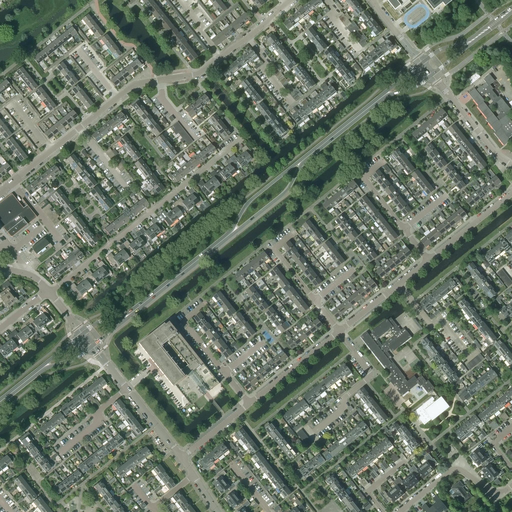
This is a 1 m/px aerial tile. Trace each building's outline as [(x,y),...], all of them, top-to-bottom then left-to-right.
[(149,0),(145,4),(149,9),(155,4),(152,0),(149,0)] [(219,0),(213,5),(217,10),(223,4),(219,0)] [(262,0),(258,0),(255,4),(259,9),(265,3),(262,0)] [(309,2),(307,4),(313,11),(318,7),(313,0),(309,3),(309,2)] [(387,0),(395,10),(397,9),(401,5),(398,1),(399,0),(425,0),(434,10),(443,3),(446,6),(453,1),(452,0),(387,0)] [(356,1),(350,6),(354,11),(360,6),(356,1)] [(149,9),(153,14),(159,8),(155,4),(149,9)] [(223,4),(217,10),(221,15),(227,9),(223,4)] [(306,5),(303,8),(308,14),(313,11),(307,4),(306,5)] [(354,11),(352,13),(353,15),(355,13),(358,16),(364,11),(360,6),(354,11)] [(153,14),(157,18),(163,13),(159,8),(153,14)] [(298,11),(298,12),(303,18),(308,14),(303,8),(300,11),(299,10),(298,11)] [(296,13),(293,16),(298,22),(303,18),(298,12),(298,11),(296,13)] [(367,11),(360,17),(364,22),(371,16),(370,14),(370,15),(367,11)] [(157,18),(161,23),(167,18),(163,13),(157,18)] [(246,13),(241,17),(246,23),(251,19),(246,13)] [(82,19),(86,24),(92,20),(88,15),(82,19)] [(178,17),(176,19),(180,24),(182,22),(184,20),(180,16),(178,17)] [(288,19),(288,20),(293,26),(298,22),(293,16),(290,19),(289,18),(288,19)] [(364,22),(362,23),(366,28),(368,26),(375,21),(372,18),(373,18),(371,16),(364,22)] [(241,17),(236,21),(241,27),(246,23),(241,17)] [(161,23),(164,28),(171,23),(167,18),(161,23)] [(293,26),(288,20),(288,19),(286,20),(287,21),(283,24),(288,30),(293,26)] [(86,24),(90,29),(96,25),(92,20),(86,24)] [(236,21),(231,25),(236,31),(241,27),(236,21)] [(375,21),(368,26),(372,31),(379,26),(375,21)] [(164,28),(168,33),(175,28),(171,23),(164,28)] [(90,29),(93,34),(99,29),(96,25),(90,29)] [(231,25),(226,29),(231,35),(236,31),(231,25)] [(379,26),(372,31),(376,36),(383,31),(379,26)] [(72,27),(67,31),(72,37),(77,33),(72,27)] [(168,33),(172,38),(179,33),(175,28),(168,33)] [(311,28),(305,33),(309,38),(315,33),(311,28)] [(99,29),(93,34),(97,39),(103,34),(99,29)] [(226,29),(221,33),(226,39),(231,35),(226,29)] [(67,31),(62,35),(67,41),(72,37),(67,31)] [(172,38),(176,43),(182,38),(179,33),(172,38)] [(221,33),(216,36),(222,43),(226,39),(221,33)] [(267,40),(271,45),(278,40),(274,35),(273,36),(271,33),(262,40),(265,42),(267,40)] [(315,33),(309,38),(313,43),(319,38),(315,33)] [(62,35),(57,39),(62,45),(67,41),(62,35)] [(100,39),(104,44),(110,40),(106,35),(100,39)] [(222,43),(216,36),(211,40),(217,47),(222,43)] [(176,43),(180,47),(186,42),(182,38),(176,43)] [(319,38),(313,43),(316,46),(315,47),(316,48),(317,48),(323,43),(319,38)] [(382,38),(380,39),(389,51),(390,52),(398,47),(391,38),(388,39),(385,41),(382,38)] [(57,39),(52,43),(57,49),(62,45),(57,39)] [(381,45),(378,47),(384,54),(389,51),(380,39),(378,41),(381,45)] [(104,44),(108,49),(114,45),(110,40),(104,44)] [(271,45),(275,50),(281,45),(279,42),(279,41),(278,40),(271,45)] [(180,47),(184,52),(190,47),(186,42),(180,47)] [(52,43),(47,47),(52,53),(57,49),(52,43)] [(323,43),(317,48),(321,53),(327,48),(323,43)] [(108,49),(112,54),(118,49),(114,45),(108,49)] [(275,50),(279,55),(285,50),(281,45),(275,50)] [(372,45),(370,47),(379,58),(384,54),(378,47),(375,49),(372,45)] [(47,47),(43,51),(47,57),(52,53),(47,47)] [(184,52),(188,57),(194,52),(190,47),(184,52)] [(371,53),(368,55),(374,62),(379,58),(370,47),(368,49),(371,53)] [(326,57),(327,59),(334,53),(330,48),(324,53),(326,56),(326,57)] [(118,49),(112,54),(116,59),(122,54),(118,49)] [(248,51),(246,52),(247,53),(253,61),(258,57),(257,55),(252,49),(248,52),(248,51)] [(279,55),(283,60),(289,55),(285,50),(279,55)] [(43,51),(38,55),(43,61),(47,57),(43,51)] [(194,52),(188,57),(192,62),(198,57),(194,52)] [(245,54),(242,57),(247,63),(250,61),(251,63),(253,61),(247,53),(246,52),(245,54)] [(329,60),(332,63),(338,58),(334,53),(327,59),(328,60),(329,60)] [(362,53),(360,55),(369,66),(374,62),(368,55),(365,57),(362,53)] [(43,61),(38,55),(33,58),(38,64),(43,61)] [(283,63),(285,66),(287,65),(294,59),(292,58),(289,55),(283,60),(285,62),(283,63)] [(369,66),(360,55),(358,57),(361,61),(358,63),(364,70),(369,66)] [(238,59),(236,60),(237,61),(242,67),(247,63),(242,57),(238,60),(238,59)] [(139,58),(134,62),(139,68),(144,64),(139,58)] [(334,67),(335,68),(342,63),(338,58),(332,63),(334,66),(334,67)] [(287,65),(285,66),(289,71),(297,65),(294,61),(295,61),(294,59),(287,65)] [(235,62),(232,65),(237,71),(242,67),(237,61),(236,60),(235,62)] [(56,67),(60,72),(66,67),(62,62),(56,67)] [(134,62),(129,66),(134,72),(139,68),(134,62)] [(337,69),(339,73),(346,68),(342,63),(335,68),(336,70),(337,69)] [(228,67),(227,68),(232,75),(237,71),(232,65),(229,67),(228,67)] [(296,73),(293,75),(295,77),(296,77),(298,75),(305,69),(303,68),(300,65),(294,70),(296,73)] [(129,66),(124,70),(129,76),(134,72),(129,66)] [(16,72),(20,77),(26,72),(22,67),(16,72)] [(60,72),(64,77),(70,72),(66,67),(60,72)] [(226,70),(222,73),(227,79),(230,77),(232,79),(234,77),(232,75),(227,68),(225,69),(226,70)] [(339,73),(343,78),(350,72),(346,68),(339,73)] [(298,75),(296,77),(299,81),(300,81),(308,75),(305,71),(306,71),(305,69),(298,75)] [(124,70),(119,73),(124,79),(129,76),(124,70)] [(20,77),(23,82),(29,77),(26,72),(20,77)] [(64,77),(68,82),(74,77),(70,72),(64,77)] [(350,72),(343,78),(344,80),(345,79),(347,83),(348,82),(349,84),(355,80),(353,78),(354,77),(350,72)] [(119,73),(114,77),(119,83),(124,79),(119,73)] [(480,77),(477,73),(467,80),(471,85),(480,77)] [(308,75),(300,81),(304,86),(305,85),(312,80),(308,75)] [(490,75),(483,80),(486,83),(481,86),(476,90),(475,89),(468,94),(478,106),(477,107),(487,119),(485,120),(495,132),(494,134),(504,146),(510,141),(509,139),(510,138),(510,137),(511,136),(511,117),(509,114),(511,111),(510,109),(502,99),(500,96),(498,97),(492,90),(494,89),(493,89),(490,85),(495,81),(490,75)] [(23,82),(27,87),(33,82),(29,77),(23,82)] [(74,77),(68,82),(72,87),(78,82),(74,77)] [(119,83),(114,77),(109,81),(114,87),(119,83)] [(249,78),(241,85),(243,88),(243,89),(244,90),(245,90),(251,85),(253,83),(249,78)] [(304,86),(303,87),(304,88),(307,92),(309,90),(316,85),(313,81),(314,81),(312,79),(312,80),(305,85),(304,86)] [(6,80),(1,84),(6,90),(11,86),(6,80)] [(325,83),(323,85),(332,96),(337,92),(336,91),(338,89),(331,81),(329,83),(331,85),(328,87),(325,83)] [(33,82),(27,87),(31,92),(37,87),(33,82)] [(71,90),(75,95),(81,90),(77,85),(71,90)] [(245,90),(244,90),(245,92),(246,91),(249,94),(255,89),(251,85),(245,90)] [(323,85),(320,87),(323,91),(321,93),(327,100),(332,96),(323,85)] [(34,92),(38,97),(44,92),(40,87),(34,92)] [(255,89),(249,94),(251,98),(252,100),(252,99),(259,94),(255,89)] [(75,95),(79,99),(85,95),(81,90),(75,95)] [(315,91),(313,93),(322,104),(327,100),(321,93),(318,95),(315,91)] [(38,97),(42,102),(48,97),(44,92),(38,97)] [(313,93),(311,95),(314,98),(311,101),(317,108),(318,110),(323,105),(322,104),(313,93)] [(259,94),(252,99),(256,104),(263,99),(259,94)] [(79,99),(83,104),(89,99),(85,95),(79,99)] [(200,97),(199,98),(204,105),(209,101),(204,95),(201,97),(200,97)] [(42,102),(46,107),(52,102),(48,97),(42,102)] [(133,102),(130,104),(136,112),(142,107),(138,102),(140,101),(138,98),(133,102)] [(198,100),(194,103),(199,109),(204,105),(199,98),(197,99),(198,100)] [(89,99),(83,104),(87,109),(93,104),(89,99)] [(305,99),(303,101),(312,112),(317,108),(311,101),(308,103),(305,99)] [(303,101),(301,103),(304,106),(301,108),(307,116),(312,112),(303,101)] [(52,102),(46,107),(50,112),(56,107),(52,102)] [(262,102),(256,107),(260,112),(267,107),(262,102)] [(190,105),(189,106),(196,115),(201,111),(199,109),(194,103),(191,105),(190,105)] [(196,115),(189,106),(187,107),(188,108),(184,111),(191,119),(196,115)] [(142,107),(136,112),(140,117),(146,112),(142,107)] [(267,107),(260,112),(264,117),(270,112),(267,107)] [(295,107),(293,109),(302,120),(304,122),(309,118),(307,116),(301,108),(298,111),(295,107)] [(293,109),(291,110),(294,114),(291,116),(297,124),(299,126),(304,122),(302,120),(293,109)] [(443,109),(437,114),(443,120),(448,116),(443,109)] [(73,111),(68,115),(73,121),(78,117),(73,111)] [(117,115),(115,116),(116,116),(121,123),(126,119),(127,121),(128,119),(129,120),(124,113),(122,114),(121,112),(117,115)] [(146,112),(140,117),(143,120),(142,121),(143,122),(150,117),(146,112)] [(270,112),(264,117),(267,120),(266,121),(267,122),(268,122),(274,117),(270,112)] [(208,120),(212,125),(219,119),(218,118),(215,114),(208,120)] [(437,114),(432,118),(438,124),(439,127),(445,123),(443,120),(437,114)] [(68,115),(63,118),(68,124),(73,121),(68,115)] [(268,122),(267,122),(269,124),(269,123),(272,127),(278,122),(280,120),(276,115),(274,117),(268,122)] [(114,118),(111,120),(116,127),(117,128),(122,125),(121,123),(116,116),(115,116),(114,117),(114,118)] [(150,117),(143,122),(144,124),(145,123),(148,127),(154,121),(150,117)] [(63,118),(58,122),(63,128),(68,124),(63,118)] [(432,118),(427,122),(433,128),(438,124),(432,118)] [(210,126),(214,131),(223,124),(220,121),(221,121),(219,119),(212,125),(210,126)] [(111,120),(106,124),(111,131),(116,127),(111,120)] [(154,121),(148,127),(152,131),(158,126),(154,121)] [(58,122),(53,126),(58,132),(63,128),(58,122)] [(278,122),(272,127),(274,130),(274,131),(275,132),(276,132),(282,127),(278,122)] [(427,122),(422,126),(427,132),(433,128),(427,122)] [(104,125),(101,128),(106,134),(111,131),(106,124),(104,125)] [(214,131),(218,136),(227,129),(223,124),(214,131)] [(448,130),(452,135),(459,130),(455,125),(448,130)] [(53,126),(48,130),(53,136),(58,132),(53,126)] [(158,126),(152,131),(156,137),(162,131),(158,126)] [(422,126),(417,130),(422,137),(427,132),(422,126)] [(276,132),(275,132),(276,134),(277,133),(280,137),(280,136),(282,138),(290,132),(288,129),(286,131),(282,127),(276,132)] [(101,128),(96,132),(101,138),(106,134),(101,128)] [(227,129),(218,136),(222,141),(231,134),(228,131),(229,130),(227,129)] [(7,130),(1,134),(5,139),(11,135),(7,130)] [(53,136),(48,130),(43,134),(48,140),(53,136)] [(417,130),(412,134),(417,141),(422,137),(417,130)] [(452,135),(456,140),(463,135),(459,130),(452,135)] [(95,133),(91,136),(96,142),(101,138),(96,132),(96,131),(94,133),(95,133)] [(162,134),(155,139),(158,143),(157,143),(159,145),(166,139),(162,134)] [(456,140),(460,145),(467,140),(463,135),(456,140)] [(125,136),(118,141),(122,146),(129,141),(128,139),(127,140),(125,136)] [(5,142),(9,147),(15,142),(11,138),(5,142)] [(166,139),(159,145),(160,146),(161,146),(163,149),(170,144),(172,142),(168,138),(166,139)] [(460,145),(464,151),(471,145),(467,140),(460,145)] [(124,148),(122,150),(124,153),(126,151),(133,146),(130,143),(131,142),(129,141),(122,146),(124,148)] [(9,147),(13,152),(19,147),(15,142),(9,147)] [(170,144),(163,149),(166,152),(165,153),(166,155),(167,154),(173,149),(170,144)] [(211,144),(206,148),(211,155),(213,154),(212,153),(216,151),(211,144)] [(424,149),(428,154),(435,149),(431,144),(424,149)] [(464,151),(468,156),(475,150),(471,145),(464,151)] [(133,146),(126,151),(130,156),(136,151),(133,146)] [(244,153),(240,156),(246,164),(254,157),(256,159),(245,146),(241,149),(244,153)] [(13,152),(17,157),(23,152),(19,147),(13,152)] [(206,148),(201,152),(206,158),(209,156),(210,156),(211,155),(206,148)] [(167,154),(166,155),(168,156),(171,159),(177,154),(173,149),(167,154)] [(392,154),(389,156),(393,160),(393,161),(396,159),(403,154),(398,149),(392,154)] [(428,154),(432,159),(439,154),(435,149),(428,154)] [(468,156),(473,161),(479,155),(475,150),(468,156)] [(136,151),(130,156),(134,161),(141,156),(136,151)] [(23,152),(17,157),(21,162),(27,157),(23,152)] [(201,152),(196,156),(201,162),(206,158),(201,152)] [(73,154),(66,160),(70,164),(77,159),(73,154)] [(194,154),(189,158),(191,160),(196,166),(201,162),(196,156),(194,154)] [(403,154),(396,159),(400,164),(407,159),(403,154)] [(432,159),(436,165),(443,159),(439,154),(432,159)] [(233,155),(229,159),(236,167),(237,168),(240,166),(241,168),(246,164),(240,156),(237,159),(233,155)] [(473,161),(477,166),(483,160),(479,155),(473,161)] [(70,164),(70,165),(71,167),(72,166),(74,169),(81,164),(83,163),(79,158),(77,159),(70,164)] [(140,159),(134,164),(138,169),(144,164),(145,163),(144,162),(143,162),(140,159)] [(228,166),(224,169),(230,176),(236,172),(233,169),(236,167),(229,159),(225,162),(228,166)] [(407,159),(400,164),(404,170),(411,164),(407,159)] [(443,159),(436,165),(441,170),(447,164),(443,159)] [(191,160),(186,164),(191,170),(196,166),(191,160)] [(483,160),(477,166),(481,171),(488,166),(483,160)] [(183,164),(180,166),(181,168),(186,174),(190,171),(190,172),(192,171),(191,170),(186,164),(185,162),(183,164)] [(7,163),(2,167),(6,173),(11,169),(7,163)] [(144,164),(138,169),(142,174),(148,169),(146,166),(146,165),(145,163),(144,164)] [(54,166),(49,169),(55,176),(60,172),(62,171),(57,164),(55,166),(54,166)] [(81,164),(74,169),(78,174),(85,169),(81,164)] [(411,164),(404,170),(408,175),(415,169),(411,164)] [(443,170),(448,175),(454,170),(450,165),(443,170)] [(78,174),(78,175),(79,176),(82,179),(88,174),(90,172),(86,168),(85,169),(78,174)] [(181,168),(176,172),(182,178),(186,174),(181,168)] [(217,168),(213,171),(220,180),(223,177),(225,181),(230,176),(224,169),(221,172),(217,168)] [(49,169),(45,173),(50,180),(55,176),(49,169)] [(148,169),(142,174),(146,179),(152,174),(148,169)] [(372,175),(376,181),(383,175),(379,170),(372,175)] [(411,175),(415,180),(422,175),(418,170),(411,175)] [(448,175),(452,180),(458,175),(454,170),(448,175)] [(212,178),(208,182),(214,189),(220,185),(217,182),(220,180),(213,171),(209,175),(212,178)] [(88,174),(82,179),(86,184),(92,179),(94,177),(90,172),(88,174)] [(170,174),(168,176),(173,182),(175,180),(177,182),(180,179),(180,180),(182,179),(182,178),(176,172),(171,176),(170,174)] [(39,177),(40,177),(45,184),(50,180),(45,173),(41,176),(41,175),(39,177)] [(146,179),(144,180),(148,185),(150,184),(156,179),(152,174),(146,179)] [(376,181),(380,186),(387,180),(383,175),(376,181)] [(415,180),(419,185),(426,180),(422,175),(415,180)] [(452,180),(456,185),(462,180),(458,175),(452,180)] [(496,176),(491,180),(496,187),(501,183),(496,176)] [(38,179),(35,181),(40,188),(41,190),(46,186),(45,184),(40,177),(39,177),(38,178),(38,179)] [(92,179),(86,184),(90,189),(96,184),(92,179)] [(156,179),(150,184),(154,189),(160,183),(156,179)] [(380,186),(384,191),(391,186),(387,180),(380,186)] [(419,185),(423,191),(430,185),(426,180),(419,185)] [(462,180),(456,185),(460,191),(467,185),(462,180)] [(491,180),(486,184),(491,191),(496,187),(491,180)] [(35,181),(30,185),(35,191),(40,188),(35,181)] [(214,189),(208,182),(205,185),(202,181),(197,184),(208,198),(208,197),(207,195),(214,189)] [(353,181),(348,185),(353,192),(359,187),(353,181)] [(154,189),(151,190),(155,195),(164,188),(161,185),(162,184),(160,183),(154,189)] [(486,184),(480,188),(486,195),(491,191),(486,184)] [(35,191),(30,185),(25,189),(30,195),(35,191)] [(348,185),(343,189),(348,196),(353,192),(348,185)] [(430,185),(423,191),(428,196),(434,190),(430,185)] [(384,191),(388,196),(395,191),(391,186),(384,191)] [(96,187),(90,192),(94,197),(100,192),(96,187)] [(191,196),(187,199),(193,206),(201,200),(202,202),(203,202),(192,188),(188,192),(191,196)] [(480,188),(475,192),(481,199),(486,195),(480,188)] [(52,194),(50,196),(54,201),(56,199),(62,194),(63,194),(62,192),(61,193),(58,189),(52,194)] [(343,189),(338,193),(343,200),(348,196),(343,189)] [(94,197),(93,197),(94,199),(95,198),(98,202),(106,195),(102,190),(100,192),(94,197)] [(388,196),(392,201),(399,196),(395,191),(388,196)] [(475,192),(470,196),(476,203),(481,199),(475,192)] [(338,193),(333,197),(338,204),(343,200),(338,193)] [(0,224),(0,225),(10,237),(11,237),(12,237),(13,237),(37,217),(20,197),(27,205),(23,208),(12,194),(11,194),(0,202),(0,224)] [(62,194),(56,199),(60,204),(66,199),(64,196),(64,195),(63,194),(62,194)] [(106,195),(98,202),(100,205),(101,207),(101,206),(108,201),(110,200),(106,195)] [(359,201),(363,207),(370,201),(366,196),(359,201)] [(392,201),(397,206),(403,201),(399,196),(392,201)] [(476,203),(470,196),(465,201),(470,207),(476,203)] [(333,197),(328,201),(333,208),(338,204),(333,197)] [(143,198),(138,202),(144,208),(149,204),(143,198)] [(180,198),(176,201),(182,209),(185,213),(188,210),(193,206),(187,199),(183,202),(180,198)] [(66,199),(60,204),(64,209),(71,204),(70,202),(69,203),(66,199)] [(101,206),(101,207),(102,209),(103,208),(105,211),(112,206),(114,205),(110,200),(108,201),(101,206)] [(175,208),(171,211),(177,219),(182,215),(180,212),(182,209),(176,201),(172,204),(175,208)] [(333,208),(328,201),(323,205),(328,212),(333,208)] [(363,207),(367,212),(374,206),(370,201),(363,207)] [(397,206),(401,211),(407,206),(403,201),(397,206)] [(138,202),(134,206),(139,212),(142,210),(144,209),(144,208),(138,202)] [(62,211),(66,216),(68,214),(74,209),(72,206),(72,205),(71,204),(64,209),(62,211)] [(134,206),(129,210),(134,216),(134,217),(136,216),(135,215),(139,212),(134,206)] [(367,212),(371,217),(378,211),(374,206),(367,212)] [(407,206),(401,211),(405,216),(412,211),(407,206)] [(127,208),(122,211),(124,214),(129,220),(132,217),(133,218),(134,217),(134,216),(129,210),(127,208)] [(461,208),(456,213),(461,219),(467,215),(461,208)] [(164,211),(160,214),(171,227),(169,225),(177,219),(171,211),(167,215),(164,211)] [(371,217),(375,222),(382,216),(378,211),(371,217)] [(67,217),(72,222),(78,217),(74,212),(67,217)] [(456,213),(451,217),(456,223),(461,219),(456,213)] [(124,214),(119,218),(124,224),(129,220),(124,214)] [(335,220),(339,226),(346,220),(342,215),(335,220)] [(375,222),(379,227),(386,222),(382,216),(375,222)] [(72,222),(75,227),(82,222),(78,217),(72,222)] [(451,217),(446,221),(451,227),(456,223),(451,217)] [(119,218),(114,222),(119,228),(124,224),(119,218)] [(153,226),(150,229),(156,236),(163,230),(165,232),(155,218),(150,222),(153,226)] [(302,225),(307,231),(313,225),(309,220),(302,225)] [(339,226),(343,231),(350,225),(346,220),(339,226)] [(446,221),(441,225),(446,231),(451,227),(446,221)] [(74,228),(78,233),(86,226),(85,225),(82,222),(75,227),(74,228)] [(114,222),(109,225),(114,232),(115,232),(116,231),(119,228),(114,222)] [(379,227),(383,232),(390,227),(386,222),(379,227)] [(109,225),(104,229),(109,236),(113,233),(113,234),(115,232),(114,232),(109,225)] [(307,231),(311,236),(317,230),(313,225),(307,231)] [(343,231),(347,236),(354,230),(350,225),(343,231)] [(441,225),(436,229),(441,235),(446,231),(441,225)] [(78,233),(81,238),(90,232),(87,228),(88,228),(86,226),(78,233)] [(383,232),(387,237),(394,232),(390,227),(383,232)] [(143,228),(138,231),(145,239),(147,242),(149,245),(152,242),(150,240),(156,236),(150,229),(146,232),(143,228)] [(436,229),(431,233),(436,240),(441,235),(436,229)] [(311,236),(315,241),(321,235),(317,230),(311,236)] [(354,230),(347,236),(351,241),(358,236),(354,230)] [(138,238),(134,241),(140,249),(145,245),(144,244),(147,242),(145,239),(138,231),(134,234),(138,238)] [(85,243),(87,242),(94,236),(93,234),(92,235),(90,232),(81,238),(85,243)] [(394,232),(387,237),(392,242),(398,237),(394,232)] [(431,233),(426,237),(431,244),(436,240),(431,233)] [(321,235),(315,241),(319,246),(326,241),(321,235)] [(94,236),(87,242),(91,247),(98,241),(95,238),(95,237),(94,236)] [(354,241),(358,247),(365,241),(361,236),(354,241)] [(45,237),(31,248),(32,249),(28,252),(29,253),(32,251),(33,253),(33,254),(33,255),(34,256),(34,257),(35,257),(36,258),(37,258),(37,259),(53,247),(45,237)] [(431,244),(426,237),(420,241),(426,248),(431,244)] [(500,241),(498,243),(504,251),(506,253),(511,249),(504,240),(501,242),(500,241)] [(127,241),(123,244),(129,252),(130,254),(133,252),(134,253),(140,249),(134,241),(130,244),(127,241)] [(290,241),(283,247),(287,252),(294,247),(290,241)] [(322,246),(326,252),(333,246),(329,241),(322,246)] [(358,247),(363,252),(369,246),(365,241),(358,247)] [(496,246),(494,248),(499,255),(504,251),(498,243),(496,245),(496,246)] [(122,251),(118,254),(124,262),(129,258),(126,254),(129,252),(123,244),(118,247),(122,251)] [(294,247),(287,252),(291,257),(298,252),(295,248),(297,246),(296,245),(294,247)] [(326,252),(330,257),(337,251),(333,246),(326,252)] [(363,252),(367,257),(373,251),(369,246),(363,252)] [(401,248),(399,249),(401,252),(407,258),(412,254),(407,247),(404,250),(402,247),(401,248)] [(490,249),(488,251),(494,259),(499,255),(494,248),(491,250),(490,249)] [(79,250),(74,254),(79,260),(84,256),(79,250)] [(330,257),(334,262),(341,256),(337,251),(330,257)] [(373,251),(367,257),(371,262),(377,257),(373,251)] [(494,259),(488,251),(485,253),(486,254),(484,256),(489,263),(490,265),(496,261),(494,259)] [(72,252),(67,256),(69,258),(74,264),(77,262),(78,262),(79,261),(79,260),(74,254),(72,252)] [(264,252),(259,256),(264,263),(270,259),(264,252)] [(298,252),(291,257),(295,262),(302,257),(298,252)] [(401,252),(396,256),(402,262),(407,258),(401,252)] [(111,253),(106,257),(117,270),(116,268),(124,262),(118,254),(114,257),(111,253)] [(259,256),(254,260),(259,267),(264,263),(259,256)] [(341,256),(334,262),(338,267),(345,262),(341,256)] [(396,256),(391,260),(397,266),(402,262),(396,256)] [(302,257),(295,262),(299,267),(306,262),(302,257)] [(69,258),(64,262),(69,268),(74,264),(69,258)] [(254,260),(249,264),(254,271),(259,267),(254,260)] [(391,260),(386,264),(392,270),(397,266),(391,260)] [(100,268),(96,271),(102,279),(110,273),(112,275),(112,274),(101,261),(97,264),(100,268)] [(64,262),(59,266),(64,272),(69,268),(64,262)] [(306,262),(299,267),(303,272),(310,267),(306,262)] [(467,272),(469,274),(477,268),(472,263),(466,268),(468,271),(467,272)] [(249,264),(244,268),(249,275),(254,271),(249,264)] [(386,264),(381,268),(386,274),(392,270),(386,264)] [(59,266),(54,270),(59,276),(64,272),(59,266)] [(270,273),(274,278),(281,272),(276,267),(270,273)] [(310,267),(303,272),(307,277),(314,272),(310,267)] [(52,268),(47,272),(49,274),(54,280),(59,276),(54,270),(52,268)] [(244,268),(239,272),(244,279),(249,275),(244,268)] [(381,268),(376,272),(381,279),(386,274),(381,268)] [(472,276),(474,278),(481,273),(477,268),(469,274),(471,277),(472,276)] [(89,270),(85,274),(92,282),(94,280),(97,283),(102,279),(96,271),(92,274),(89,270)] [(244,279),(239,272),(233,276),(239,283),(244,279)] [(274,278),(278,283),(285,277),(281,272),(274,278)] [(314,272),(307,277),(311,282),(318,277),(314,272)] [(475,282),(477,284),(485,278),(481,273),(474,278),(476,281),(475,282)] [(84,281),(80,284),(86,292),(92,287),(89,284),(92,282),(85,274),(81,277),(84,281)] [(278,283),(282,288),(289,283),(285,277),(278,283)] [(318,277),(311,282),(316,288),(322,282),(318,277)] [(449,282),(447,284),(452,290),(457,286),(459,284),(462,287),(462,286),(455,277),(452,279),(451,279),(448,281),(449,282)] [(480,286),(482,289),(489,283),(485,278),(477,284),(479,287),(480,286)] [(372,280),(367,284),(372,291),(377,286),(372,280)] [(7,281),(2,285),(5,290),(3,292),(8,298),(13,294),(10,291),(13,289),(7,281)] [(86,292),(80,284),(76,287),(73,283),(69,287),(80,300),(78,298),(86,292)] [(282,288),(286,293),(293,288),(289,283),(282,288)] [(483,292),(485,295),(493,288),(489,283),(482,289),(484,291),(483,292)] [(367,284),(362,288),(367,295),(372,291),(367,284)] [(444,284),(441,287),(441,288),(447,294),(452,290),(447,284),(444,285),(444,284)] [(246,292),(250,297),(257,291),(252,286),(246,292)] [(438,290),(436,292),(442,298),(447,294),(441,288),(441,287),(438,289),(438,290)] [(286,293),(290,298),(297,293),(293,288),(286,293)] [(362,288),(357,292),(362,299),(367,295),(362,288)] [(493,288),(485,295),(487,297),(488,296),(490,299),(497,294),(493,288)] [(213,297),(217,302),(224,297),(220,291),(213,297)] [(250,297),(254,302),(261,297),(257,291),(250,297)] [(357,292),(352,296),(357,303),(362,299),(357,292)] [(434,292),(431,295),(431,296),(437,302),(442,298),(436,292),(434,293),(434,292)] [(290,298),(294,303),(301,298),(297,293),(290,298)] [(13,294),(8,298),(13,305),(16,302),(17,304),(24,298),(21,295),(16,299),(13,294)] [(428,298),(426,300),(432,306),(437,302),(431,296),(431,295),(428,297),(428,298)] [(352,296),(346,300),(352,307),(357,303),(352,296)] [(217,302),(221,307),(228,302),(224,297),(217,302)] [(254,302),(258,307),(265,302),(261,297),(254,302)] [(6,307),(2,310),(4,313),(4,314),(11,309),(10,307),(13,305),(8,298),(3,302),(6,307)] [(294,303),(298,308),(305,303),(301,298),(294,303)] [(465,298),(458,304),(462,309),(468,304),(467,302),(468,301),(465,298)] [(346,300),(341,304),(347,311),(352,307),(346,300)] [(424,301),(420,303),(426,311),(432,306),(426,300),(424,301)] [(221,307),(225,312),(232,307),(228,302),(221,307)] [(265,302),(258,307),(262,312),(269,307),(265,302)] [(305,303),(298,308),(302,313),(309,308),(305,303)] [(341,304),(336,308),(342,315),(347,311),(341,304)] [(468,304),(462,309),(466,314),(473,309),(473,308),(471,305),(470,306),(468,304)] [(511,315),(506,307),(504,306),(502,308),(503,309),(500,312),(501,313),(498,316),(502,321),(508,316),(509,317),(511,315)] [(232,307),(225,312),(230,317),(236,312),(232,307)] [(265,313),(269,318),(276,312),(272,307),(265,313)] [(42,315),(38,318),(44,326),(52,319),(53,321),(43,308),(38,311),(42,315)] [(342,315),(336,308),(331,312),(336,319),(342,315)] [(473,309),(466,314),(470,319),(477,314),(475,312),(476,311),(473,308),(473,309)] [(233,318),(237,323),(243,318),(239,312),(233,318)] [(269,318),(273,323),(280,318),(276,312),(269,318)] [(194,318),(198,323),(205,318),(200,313),(194,318)] [(477,314),(470,319),(474,324),(480,319),(481,318),(480,316),(479,315),(478,316),(477,314)] [(34,321),(31,317),(27,321),(33,329),(36,332),(38,330),(44,326),(38,318),(34,321)] [(198,323),(202,328),(209,323),(205,318),(198,323)] [(237,323),(241,328),(247,323),(243,318),(237,323)] [(273,323),(277,328),(284,323),(280,318),(273,323)] [(417,379),(414,376),(407,382),(405,379),(406,378),(391,359),(392,358),(387,352),(390,349),(392,352),(411,337),(404,328),(401,330),(391,318),(388,320),(387,319),(371,332),(372,333),(370,334),(369,335),(367,332),(360,337),(385,369),(387,368),(393,375),(388,379),(394,387),(396,386),(398,389),(397,390),(402,396),(419,383),(428,394),(434,388),(428,380),(426,382),(421,375),(417,379)] [(480,319),(474,324),(478,329),(480,328),(485,324),(483,322),(484,321),(481,318),(480,319)] [(317,319),(312,323),(318,330),(323,325),(317,319)] [(26,328),(22,331),(28,338),(36,332),(33,329),(27,321),(22,324),(26,328)] [(140,344),(174,386),(176,385),(187,400),(190,403),(218,381),(204,363),(177,330),(170,322),(167,325),(166,323),(140,344)] [(202,328),(206,333),(213,328),(209,323),(202,328)] [(241,328),(245,333),(252,328),(247,323),(241,328)] [(284,323),(277,328),(281,333),(288,328),(284,323)] [(312,323),(307,327),(312,334),(318,330),(312,323)] [(480,328),(478,329),(480,331),(482,334),(489,329),(490,328),(487,325),(486,326),(485,324),(480,328)] [(307,327),(302,331),(307,338),(312,334),(307,327)] [(206,333),(210,338),(217,333),(213,328),(206,333)] [(252,328),(245,333),(249,338),(256,333),(252,328)] [(489,329),(482,334),(486,339),(493,334),(491,332),(492,331),(490,328),(489,329)] [(15,330),(11,333),(17,342),(20,339),(22,343),(28,338),(22,331),(18,334),(15,330)] [(302,331),(297,335),(302,342),(307,338),(302,331)] [(10,341),(6,344),(12,351),(17,347),(19,349),(21,347),(17,342),(11,333),(7,337),(10,341)] [(210,338),(214,344),(221,338),(217,333),(210,338)] [(486,339),(484,341),(488,346),(490,345),(498,339),(495,335),(494,336),(493,334),(486,339)] [(297,335),(292,339),(297,346),(302,342),(297,335)] [(427,337),(419,343),(422,346),(423,346),(424,348),(431,342),(427,337)] [(214,344),(218,349),(225,343),(221,338),(214,344)] [(297,346),(292,339),(287,343),(292,350),(297,346)] [(501,339),(493,345),(497,350),(504,345),(502,343),(503,342),(501,339)] [(431,342),(424,348),(426,350),(425,350),(428,353),(435,347),(431,342)] [(218,349),(222,354),(229,348),(225,343),(218,349)] [(12,351),(6,344),(2,347),(0,344),(0,352),(5,360),(5,359),(4,357),(12,351)] [(504,345),(497,350),(501,355),(508,350),(509,349),(506,346),(506,347),(504,345)] [(428,353),(430,356),(431,356),(432,358),(439,353),(435,347),(428,353)] [(229,348),(222,354),(226,359),(233,354),(229,348)] [(508,350),(501,355),(505,360),(511,355),(511,354),(511,353),(511,352),(509,349),(508,350)] [(283,351),(278,355),(283,362),(288,358),(283,351)] [(439,353),(432,358),(434,360),(433,361),(436,364),(436,363),(443,358),(445,356),(441,351),(439,353)] [(278,355),(273,359),(278,366),(283,362),(278,355)] [(436,363),(436,364),(438,367),(439,366),(440,368),(447,363),(443,358),(436,363)] [(273,359),(267,363),(273,370),(278,366),(273,359)] [(267,363),(262,367),(268,374),(273,370),(267,363)] [(342,367),(340,369),(345,375),(347,377),(352,373),(350,371),(348,368),(349,367),(346,363),(344,364),(341,366),(342,367)] [(447,363),(440,368),(442,370),(441,371),(444,374),(445,373),(451,368),(447,363)] [(262,367),(257,371),(263,378),(268,374),(262,367)] [(445,373),(444,374),(446,377),(447,376),(449,378),(455,373),(451,368),(445,373)] [(337,369),(334,372),(335,373),(340,379),(345,375),(340,369),(338,370),(337,369)] [(491,369),(486,373),(492,380),(494,378),(494,379),(498,376),(491,369)] [(257,371),(252,375),(258,382),(263,378),(257,371)] [(332,375),(330,377),(335,383),(340,379),(335,373),(334,372),(331,374),(332,375)] [(455,373),(449,378),(450,380),(449,381),(452,384),(460,378),(455,373)] [(486,373),(481,377),(487,384),(487,385),(490,382),(490,381),(492,380),(486,373)] [(252,375),(247,380),(252,386),(258,382),(252,375)] [(97,379),(95,380),(101,388),(107,384),(101,377),(98,380),(97,379)] [(327,378),(324,380),(325,381),(330,388),(335,383),(330,377),(328,378),(327,378)] [(480,378),(476,381),(480,386),(482,388),(484,386),(484,387),(487,385),(487,384),(481,377),(480,378)] [(94,383),(91,385),(96,392),(101,388),(95,380),(93,382),(94,383)] [(252,386),(247,380),(242,384),(247,390),(252,386)] [(321,383),(319,385),(325,392),(330,388),(325,381),(324,380),(321,382),(321,383)] [(476,381),(471,385),(477,392),(477,393),(480,391),(480,390),(480,389),(482,388),(480,386),(476,381)] [(87,387),(85,388),(91,396),(96,392),(91,385),(88,388),(87,387)] [(317,386),(314,388),(314,389),(320,396),(320,395),(322,398),(327,394),(325,392),(319,385),(317,387),(317,386)] [(471,385),(466,389),(471,396),(473,394),(474,395),(477,393),(477,392),(471,385)] [(364,387),(357,393),(361,398),(368,393),(366,391),(367,390),(364,387)] [(464,387),(457,394),(463,402),(466,400),(467,401),(470,398),(469,398),(471,396),(466,389),(464,387)] [(84,391),(81,393),(86,400),(91,396),(85,388),(83,390),(84,391)] [(311,391),(309,393),(315,400),(320,396),(314,389),(314,388),(311,391)] [(76,395),(75,396),(81,404),(83,407),(85,405),(83,402),(86,400),(81,393),(77,396),(76,395)] [(307,394),(303,396),(309,404),(315,400),(309,393),(307,395),(307,394)] [(368,393),(361,398),(365,403),(372,398),(372,397),(370,394),(369,395),(368,393)] [(439,398),(437,395),(433,398),(432,397),(414,412),(424,425),(431,419),(432,421),(449,407),(441,397),(439,398)] [(74,399),(70,401),(76,408),(81,404),(75,396),(73,398),(74,399)] [(501,397),(498,399),(504,407),(509,402),(504,396),(502,397),(501,397)] [(372,398),(365,403),(369,408),(376,403),(374,401),(375,400),(372,397),(372,398)] [(301,402),(299,404),(304,411),(309,407),(303,399),(300,402),(301,402)] [(496,402),(494,404),(499,411),(504,407),(498,399),(495,402),(496,402)] [(112,405),(116,410),(124,404),(122,401),(121,402),(119,400),(112,405)] [(66,403),(64,404),(71,412),(76,408),(70,401),(67,404),(66,403)] [(376,403),(369,408),(373,413),(380,408),(380,407),(378,404),(377,405),(376,403)] [(63,407),(60,410),(65,416),(71,412),(64,404),(62,406),(63,407)] [(116,410),(121,415),(127,410),(125,407),(126,406),(124,404),(116,410)] [(296,405),(293,407),(293,408),(299,415),(304,411),(299,404),(296,406),(296,405)] [(491,405),(488,407),(494,415),(499,411),(494,404),(492,405),(491,405)] [(290,411),(288,412),(294,419),(299,415),(293,408),(293,407),(290,410),(290,411)] [(380,408),(373,413),(377,418),(384,413),(382,411),(383,410),(380,407),(380,408)] [(485,410),(483,412),(489,419),(494,415),(488,407),(485,410)] [(121,415),(125,420),(132,414),(130,411),(129,412),(127,410),(121,415)] [(286,413),(282,416),(288,423),(294,419),(288,412),(286,414),(286,413)] [(480,414),(478,415),(480,418),(484,423),(489,419),(483,412),(481,414),(481,413),(480,414)] [(56,414),(54,416),(60,424),(65,419),(60,413),(56,415),(56,414)] [(384,413),(377,418),(381,424),(389,418),(386,414),(385,415),(384,413)] [(125,420),(129,425),(135,420),(133,417),(134,416),(132,414),(125,420)] [(472,418),(470,420),(476,427),(480,423),(481,423),(480,421),(475,415),(472,418)] [(53,418),(49,421),(55,428),(60,424),(54,416),(52,417),(53,418)] [(129,425),(133,430),(141,424),(139,422),(137,423),(135,420),(129,425)] [(468,421),(464,423),(470,431),(473,428),(475,430),(477,428),(476,427),(470,420),(468,422),(468,421)] [(45,422),(43,424),(50,432),(55,428),(49,421),(46,423),(45,422)] [(363,421),(358,425),(363,432),(365,430),(366,431),(369,429),(363,421)] [(264,426),(264,427),(264,428),(265,429),(267,432),(268,431),(270,433),(276,428),(272,423),(269,425),(267,423),(265,425),(264,426)] [(395,424),(389,428),(392,431),(396,429),(400,435),(407,429),(405,427),(406,427),(404,423),(399,427),(397,424),(396,425),(395,424)] [(462,427),(460,428),(465,435),(467,437),(472,433),(470,431),(464,423),(461,426),(462,427)] [(43,426),(39,429),(41,432),(44,436),(50,432),(43,424),(42,425),(43,426)] [(141,424),(133,430),(131,432),(135,437),(144,430),(141,428),(143,427),(141,424)] [(358,425),(353,429),(358,436),(359,437),(362,435),(361,434),(363,432),(358,425)] [(243,428),(234,436),(238,441),(240,439),(247,434),(245,432),(246,431),(243,428)] [(276,428),(270,433),(271,435),(270,436),(273,439),(274,439),(280,433),(276,428)] [(457,429),(454,431),(458,436),(460,439),(462,441),(467,437),(465,435),(460,428),(458,430),(457,429)] [(353,429),(348,434),(353,440),(355,439),(356,439),(359,437),(358,436),(353,429)] [(407,429),(400,435),(404,440),(412,434),(409,431),(408,431),(407,429)] [(28,432),(19,439),(21,441),(23,444),(22,445),(24,448),(32,441),(27,436),(29,435),(28,432)] [(274,439),(273,439),(275,442),(276,442),(278,444),(284,438),(280,433),(274,439)] [(118,434),(113,438),(119,446),(122,444),(121,443),(124,441),(118,434)] [(247,434),(240,439),(244,444),(251,439),(252,438),(249,435),(248,436),(247,434)] [(348,434),(343,438),(348,444),(348,445),(352,443),(351,442),(353,440),(348,434)] [(412,434),(404,440),(408,445),(415,439),(413,437),(414,437),(412,434)] [(113,438),(108,442),(113,449),(116,447),(117,448),(119,446),(113,438)] [(251,439),(244,444),(248,449),(255,444),(253,442),(254,441),(252,438),(251,439)] [(284,438),(278,444),(279,446),(281,449),(282,449),(288,443),(284,438)] [(343,438),(337,442),(343,448),(345,447),(345,448),(348,445),(348,444),(343,438)] [(384,442),(382,443),(388,450),(393,446),(387,438),(384,441),(384,442)] [(408,445),(407,446),(408,448),(411,451),(412,450),(416,447),(417,448),(416,448),(417,448),(420,446),(420,445),(420,446),(419,445),(420,444),(417,441),(415,439),(408,445)] [(27,449),(29,452),(36,446),(32,441),(24,448),(26,450),(27,449)] [(108,442),(103,446),(109,454),(112,452),(111,451),(113,449),(108,442)] [(337,442),(332,446),(338,452),(338,453),(341,451),(341,450),(343,448),(337,442)] [(220,446),(218,448),(224,455),(229,451),(223,443),(220,446)] [(282,449),(281,449),(283,452),(284,452),(286,454),(292,448),(288,443),(282,449)] [(380,444),(377,446),(383,454),(388,450),(382,443),(380,445),(380,444)] [(470,456),(474,461),(482,454),(478,450),(483,446),(480,443),(470,451),(472,454),(470,456)] [(255,444),(248,449),(252,454),(260,448),(257,445),(257,446),(255,444)] [(30,455),(32,458),(40,451),(42,450),(38,445),(36,446),(29,452),(31,454),(30,455)] [(103,446),(98,450),(103,457),(106,455),(107,456),(109,454),(103,446)] [(332,446),(327,450),(333,456),(335,455),(335,456),(338,453),(338,452),(332,446)] [(374,450),(372,451),(377,458),(383,454),(377,446),(373,449),(374,450)] [(142,448),(139,450),(145,458),(151,454),(145,447),(143,449),(142,448)] [(216,449),(212,451),(213,452),(218,459),(224,455),(218,448),(216,450),(216,449)] [(292,448),(286,454),(287,456),(289,460),(290,461),(300,454),(298,452),(297,454),(292,448)] [(98,450),(93,454),(99,462),(101,460),(101,459),(103,457),(98,450)] [(138,453),(135,455),(140,462),(145,458),(139,450),(137,452),(138,453)] [(327,450),(322,454),(328,461),(331,459),(331,458),(333,456),(327,450)] [(35,459),(37,462),(44,457),(40,451),(32,458),(34,460),(35,459)] [(210,455),(208,456),(213,463),(218,459),(213,452),(212,451),(209,454),(210,455)] [(260,451),(252,457),(256,462),(263,457),(261,455),(262,454),(260,451)] [(370,452),(366,455),(372,462),(377,458),(372,451),(370,453),(370,452)] [(3,456),(0,458),(7,466),(12,462),(13,464),(16,461),(10,453),(7,455),(4,458),(3,456)] [(93,454),(88,458),(93,465),(96,463),(96,464),(99,462),(93,454)] [(319,454),(314,458),(319,464),(321,463),(322,464),(325,461),(319,454)] [(427,462),(422,466),(428,474),(434,470),(432,468),(438,464),(433,458),(433,459),(429,454),(424,458),(427,462)] [(481,464),(482,466),(492,458),(490,456),(486,459),(482,454),(474,461),(478,466),(481,464)] [(132,456),(129,458),(135,466),(140,462),(135,455),(132,457),(132,456)] [(364,458),(362,459),(367,466),(372,462),(366,455),(363,457),(364,458)] [(203,460),(200,462),(206,469),(208,467),(210,469),(215,465),(213,463),(208,456),(206,458),(205,457),(202,459),(203,460)] [(38,465),(40,468),(48,462),(44,457),(37,462),(39,465),(38,465)] [(263,457),(256,462),(260,468),(267,462),(268,462),(265,458),(265,459),(263,457)] [(88,458),(83,462),(89,470),(91,468),(90,467),(93,465),(88,458)] [(127,461),(125,463),(130,470),(135,466),(129,458),(127,460),(127,461)] [(314,458),(309,462),(315,469),(318,467),(317,466),(319,464),(314,458)] [(482,471),(486,476),(494,469),(490,465),(495,461),(492,458),(482,466),(484,469),(482,471)] [(359,460),(356,463),(362,470),(367,466),(362,459),(360,461),(359,460)] [(48,462),(40,468),(42,470),(43,469),(45,472),(52,467),(48,462)] [(89,470),(83,462),(77,467),(83,473),(85,471),(86,472),(89,470)] [(267,462),(260,468),(264,473),(271,467),(269,465),(270,465),(268,462),(267,462)] [(309,462),(304,466),(309,473),(311,471),(312,472),(315,469),(309,462)] [(121,464),(119,466),(125,474),(130,470),(125,463),(122,465),(121,464)] [(354,466),(352,467),(357,474),(362,470),(356,463),(353,465),(354,466)] [(152,470),(157,475),(164,469),(162,466),(161,467),(159,464),(152,470)] [(414,465),(411,468),(419,478),(421,476),(423,478),(428,474),(422,466),(417,470),(414,465)] [(125,474),(119,466),(116,468),(117,469),(114,471),(120,478),(125,474)] [(298,469),(295,472),(302,480),(305,477),(308,475),(307,474),(309,473),(304,466),(299,470),(298,469)] [(271,467),(264,473),(268,478),(275,472),(276,472),(273,469),(271,467)] [(349,468),(346,471),(352,478),(357,474),(352,467),(350,469),(349,468)] [(411,474),(407,478),(413,486),(419,482),(417,479),(419,478),(411,468),(408,470),(411,474)] [(157,475),(161,480),(167,475),(165,472),(166,471),(164,469),(157,475)] [(494,469),(486,476),(490,481),(493,479),(494,482),(504,474),(502,471),(498,474),(494,469)] [(77,470),(72,474),(78,482),(81,480),(80,479),(83,477),(77,470)] [(213,483),(218,488),(226,482),(222,477),(226,474),(224,471),(214,479),(216,481),(213,483)] [(275,472),(268,478),(272,483),(279,477),(277,475),(278,475),(276,472),(275,472)] [(72,474),(67,478),(72,485),(75,483),(76,484),(78,482),(72,474)] [(161,480),(165,485),(173,479),(171,476),(169,477),(167,475),(161,480)] [(333,475),(325,481),(328,484),(329,484),(330,486),(337,480),(333,475)] [(13,481),(17,486),(25,480),(23,477),(22,478),(20,476),(13,481)] [(279,477),(272,483),(276,488),(283,483),(284,482),(281,479),(279,477)] [(399,477),(396,480),(404,490),(406,488),(408,490),(413,486),(407,478),(402,482),(399,477)] [(67,478),(62,482),(68,490),(71,488),(70,487),(72,485),(67,478)] [(173,479),(165,485),(169,490),(176,485),(173,482),(174,481),(173,479)] [(17,486),(22,491),(28,486),(26,483),(27,482),(25,480),(17,486)] [(337,480),(330,486),(332,487),(331,488),(334,491),(341,485),(337,480)] [(396,486),(392,490),(398,498),(404,494),(402,491),(404,490),(396,480),(393,482),(396,486)] [(95,490),(97,493),(105,486),(100,481),(94,487),(96,489),(95,490)] [(68,490),(62,482),(57,486),(56,485),(53,488),(58,494),(61,492),(62,493),(65,491),(66,492),(68,490)] [(224,492),(226,494),(236,486),(234,483),(229,486),(226,482),(218,488),(222,494),(224,492)] [(283,483),(276,488),(280,493),(287,488),(286,486),(286,485),(284,482),(283,483)] [(452,489),(449,491),(452,495),(457,501),(460,499),(464,504),(472,497),(468,492),(467,494),(462,487),(463,486),(460,482),(451,488),(452,489)] [(341,485),(334,491),(336,494),(337,494),(338,496),(345,490),(341,485)] [(22,491),(26,496),(33,490),(31,488),(30,489),(28,486),(22,491)] [(100,494),(102,497),(109,491),(105,486),(97,493),(99,495),(100,494)] [(225,498),(229,503),(238,497),(234,492),(238,489),(236,486),(226,494),(228,496),(225,498)] [(287,488),(280,493),(285,498),(292,492),(290,489),(289,490),(287,488)] [(33,490),(26,496),(30,502),(36,496),(34,494),(35,493),(33,490)] [(345,490),(338,496),(340,498),(339,498),(342,501),(349,495),(345,490)] [(398,498),(392,490),(387,494),(384,490),(379,494),(383,499),(382,500),(386,505),(392,500),(393,502),(398,498)] [(103,500),(105,503),(113,497),(109,491),(102,497),(104,499),(103,500)] [(172,497),(176,502),(184,496),(182,494),(181,494),(178,492),(172,497)] [(108,504),(110,507),(117,502),(119,500),(115,495),(113,497),(105,503),(107,505),(108,504)] [(349,495),(342,501),(344,505),(345,504),(347,506),(353,500),(349,495)] [(436,495),(433,498),(436,503),(433,506),(437,511),(445,511),(448,509),(436,495)] [(176,502),(180,507),(187,502),(185,499),(186,498),(184,496),(176,502)] [(33,502),(37,507),(45,501),(43,499),(41,499),(39,497),(33,502)] [(235,508),(236,510),(248,501),(246,498),(241,501),(238,497),(229,503),(234,509),(235,508)] [(296,507),(291,511),(303,511),(306,510),(302,505),(298,500),(295,502),(298,506),(296,507)] [(353,500),(347,506),(348,508),(347,508),(350,511),(357,506),(353,500)] [(37,507),(40,511),(41,511),(48,507),(45,504),(47,503),(45,501),(37,507)] [(247,511),(244,508),(250,504),(248,501),(236,510),(237,511),(247,511)] [(111,511),(112,511),(114,511),(121,507),(117,502),(110,507),(112,510),(111,511)] [(180,507),(183,511),(184,511),(192,506),(190,504),(189,505),(187,502),(180,507)]
